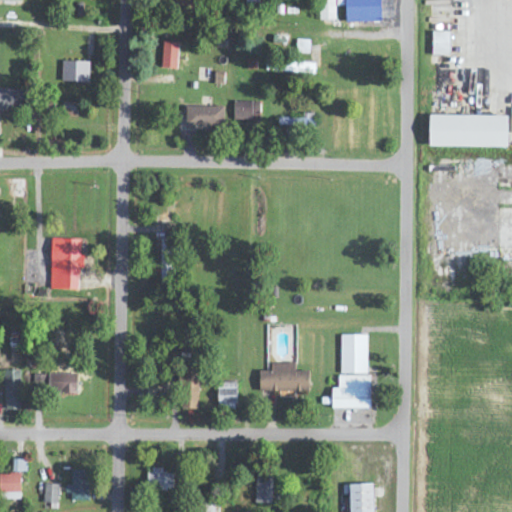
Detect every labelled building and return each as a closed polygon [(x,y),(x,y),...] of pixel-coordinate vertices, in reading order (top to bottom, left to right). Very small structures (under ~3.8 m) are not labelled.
[(382,22),(381,0),(328,0),(319,0),(320,21),(336,21),(335,0),(345,0),(346,22),(382,22)] [(451,32),(433,32),(432,55),(451,55),(451,32)] [(310,41),(297,41),(297,54),(309,54),(310,41)] [(177,68),(178,42),(163,42),(162,68),(177,68)] [(62,82),(89,83),(89,62),(62,61),(62,82)] [(315,63),(266,62),(266,72),(303,73),(302,79),(314,80),(315,63)] [(0,89),(0,110),(21,111),(21,90),(0,89)] [(260,102),(234,102),(233,122),(259,123),(260,102)] [(78,103),(63,103),(63,116),(78,116),(78,103)] [(186,126),(223,127),(223,107),(186,106),(186,126)] [(304,119),(278,118),(278,126),(312,127),(313,114),(304,114),(304,119)] [(508,148),(508,116),(430,115),(429,146),(508,148)] [(81,240),(52,239),(50,290),(78,291),(79,269),(84,269),(84,256),(80,256),(81,240)] [(162,240),(161,275),(170,275),(171,240),(162,240)] [(367,375),(367,336),(341,335),(340,374),(367,375)] [(259,392),(281,391),(281,395),(309,395),(308,372),(295,372),(295,364),(271,364),(271,371),(259,372),(259,392)] [(186,406),(197,406),(198,367),(187,366),(186,406)] [(77,373),(51,374),(51,394),(78,393),(77,373)] [(5,411),(21,411),(20,374),(4,374),(5,411)] [(332,409),(370,409),(371,376),(338,375),(338,389),(332,389),(332,409)] [(237,406),(237,383),(217,383),(218,406),(237,406)] [(12,472),(27,472),(27,460),(13,460),(12,472)] [(162,470),(148,470),(148,492),(173,491),(173,474),(162,474),(162,470)] [(71,486),(65,486),(65,493),(71,493),(71,501),(89,502),(89,471),(71,471),(71,486)] [(255,504),(272,504),(273,473),(256,473),(255,504)] [(0,474),(0,499),(21,500),(20,474),(0,474)] [(349,485),(349,511),(373,511),(373,484),(349,485)] [(58,485),(44,485),(44,503),(51,503),(51,509),(58,509),(58,485)] [(216,511),(217,502),(200,503),(200,511),(216,511)]
